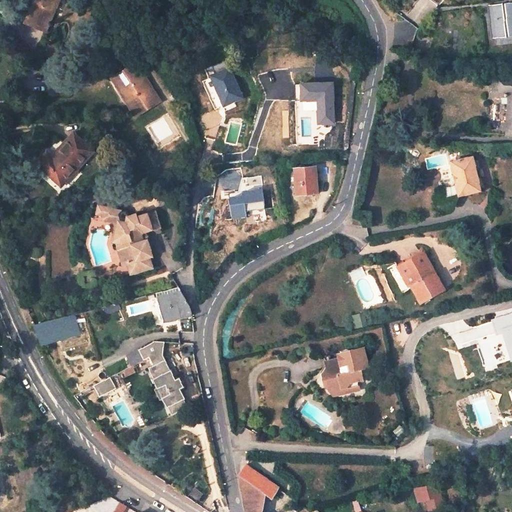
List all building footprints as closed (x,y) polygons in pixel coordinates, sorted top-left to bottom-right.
[(38,0),(34,10),(52,18),(59,0),(38,0)] [(511,36),(511,4),(487,7),(490,38),(511,36)] [(32,15),(50,23),(52,18),(34,10),(32,15)] [(136,67),(157,99),(162,96),(141,64),(136,67)] [(157,99),(136,67),(119,78),(139,110),(157,99)] [(244,97),(233,68),(217,74),(224,91),(220,93),(225,105),(244,97)] [(511,75),(490,73),(489,95),(504,95),(501,134),(511,134),(511,75)] [(139,110),(119,78),(113,81),(134,114),(139,110)] [(320,126),(338,126),(337,83),(298,84),(299,102),(319,101),(320,126)] [(95,152),(76,133),(54,157),(49,152),(39,164),(63,186),(95,152)] [(450,161),(456,196),(479,192),(473,157),(450,161)] [(318,194),(315,167),(295,169),(297,196),(318,194)] [(100,212),(107,214),(109,209),(109,205),(106,204),(101,203),(100,212)] [(127,210),(122,208),(118,211),(119,219),(128,221),(129,213),(127,210)] [(107,218),(119,221),(119,219),(118,211),(109,209),(107,214),(107,218)] [(147,240),(144,230),(164,224),(160,209),(141,215),(139,210),(129,213),(128,221),(119,219),(119,221),(115,237),(120,238),(119,241),(124,261),(129,260),(131,270),(153,264),(151,254),(154,253),(151,241),(147,240)] [(443,291),(423,253),(404,263),(409,274),(405,275),(420,303),(443,291)] [(401,278),(405,275),(409,274),(404,263),(395,267),(401,278)] [(155,293),(163,323),(193,315),(193,309),(180,286),(155,293)] [(73,316),(48,323),(34,327),(43,345),(79,335),(73,316)] [(153,367),(167,361),(164,357),(166,345),(158,345),(141,353),(146,363),(151,361),(153,367)] [(341,366),(329,368),(323,376),(325,387),(333,391),(347,388),(349,383),(358,382),(364,380),(362,370),(369,369),(364,348),(338,353),(341,366)] [(146,363),(141,353),(129,358),(134,369),(146,363)] [(171,371),(167,361),(153,367),(151,368),(155,377),(154,378),(159,388),(158,389),(163,400),(165,400),(169,409),(171,409),(174,416),(189,410),(185,400),(187,399),(183,391),(186,389),(181,378),(178,380),(173,370),(171,371)] [(124,390),(118,377),(97,387),(103,400),(124,390)] [(347,388),(333,391),(334,396),(360,391),(358,382),(349,383),(347,388)] [(275,501),(280,488),(248,466),(240,475),(239,478),(247,511),(268,511),(270,497),(275,501)] [(445,494),(442,481),(418,486),(422,499),(430,497),(445,494)] [(445,494),(430,497),(433,509),(448,506),(445,494)] [(364,511),(363,495),(314,510),(306,506),(299,511),(364,511)] [(120,503),(113,511),(123,511),(126,507),(120,503)]
